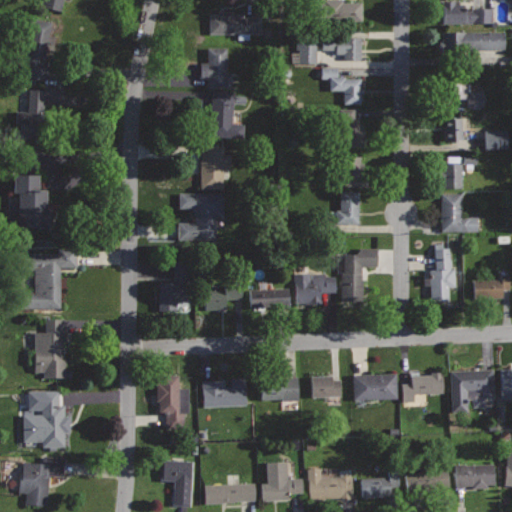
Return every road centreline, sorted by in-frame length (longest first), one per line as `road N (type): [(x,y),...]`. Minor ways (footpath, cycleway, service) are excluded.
road 1 (residential): [(152,0),(135,85),(122,511)]
road 2 (residential): [(511,332),(130,347)]
road 3 (residential): [(404,0),(402,337)]
